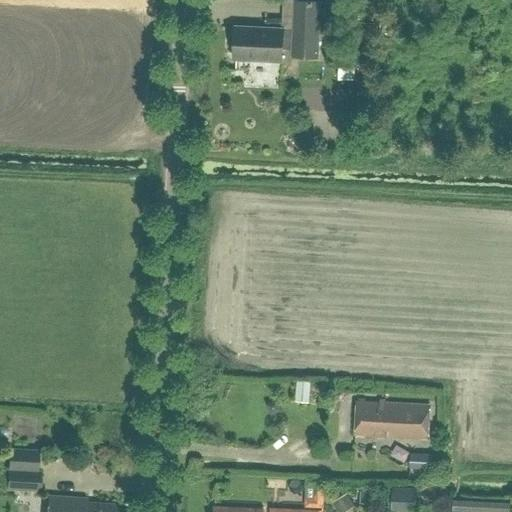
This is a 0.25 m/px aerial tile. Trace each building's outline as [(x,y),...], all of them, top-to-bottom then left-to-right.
[(359,0),(357,33),(374,35),(377,0),(359,0)] [(236,26),(234,59),(282,62),(283,49),(293,50),(292,56),(318,57),(321,2),(295,1),(294,29),(284,29),(284,28),(236,26)] [(341,78),(357,78),(357,58),(341,58),(341,78)] [(298,374),(298,395),(309,396),(310,374),(298,374)] [(430,404),(356,400),(355,433),(428,437),(430,404)] [(41,471),(37,471),(38,451),(10,449),(7,489),(39,491),(41,471)] [(411,453),(411,456),(410,467),(439,468),(439,453),(411,453)] [(305,502),(325,501),(323,475),(304,476),(305,502)] [(418,505),(417,488),(394,489),(395,506),(418,505)] [(46,511),(116,511),(117,504),(97,502),(97,503),(86,502),(86,498),(48,495),(46,511)] [(509,511),(510,501),(453,499),(452,511),(486,511),(509,511)]
